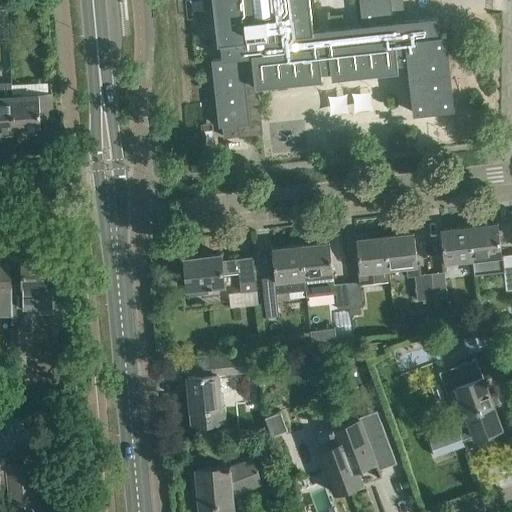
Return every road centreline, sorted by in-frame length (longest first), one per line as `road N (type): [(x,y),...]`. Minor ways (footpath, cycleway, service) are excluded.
road 1 (residential): [(111,213),(511,172)]
road 2 (tertiary): [(139,511),(111,213)]
road 3 (tertiary): [(111,213),(94,0)]
